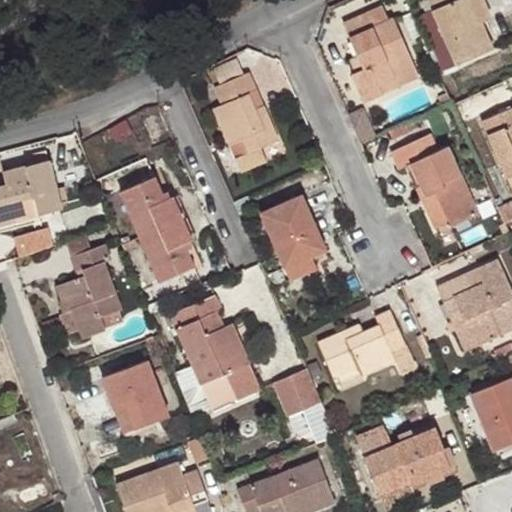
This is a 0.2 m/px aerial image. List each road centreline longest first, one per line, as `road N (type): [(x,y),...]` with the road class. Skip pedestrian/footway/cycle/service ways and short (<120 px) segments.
road 1 (residential): [(382,251),(283,14)]
road 2 (residential): [(0,280),(80,511)]
road 3 (residential): [(165,82),(250,258)]
road 4 (residential): [(165,82),(0,135)]
road 5 (residential): [(283,14),(165,82)]
